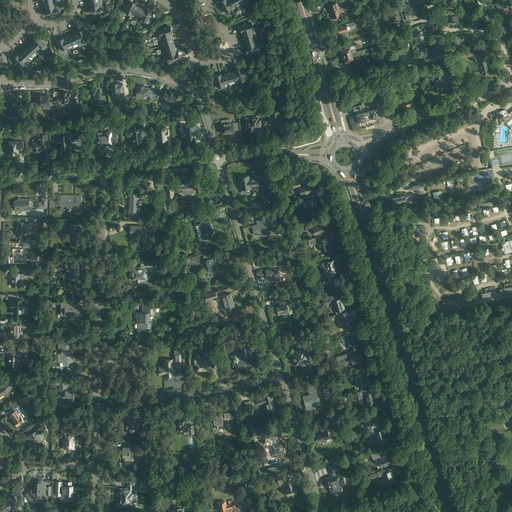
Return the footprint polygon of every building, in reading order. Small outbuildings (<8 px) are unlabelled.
[(135,4),(136,3),(130,0),(127,6),(125,5),(122,11),(125,12),(131,14),(135,4)] [(226,0),(222,0),(220,1),(223,6),(220,8),(223,13),(226,12),(232,9),(231,7),(230,7),(226,0)] [(503,0),(502,0),(496,4),(501,13),(509,8),(503,0)] [(330,12),(341,9),(341,8),(340,5),(338,6),(337,2),(334,3),(333,2),(329,3),(329,5),(328,6),(329,9),(330,9),(330,12)] [(131,14),(130,15),(136,17),(137,15),(140,6),(135,4),(131,14)] [(342,8),(341,9),(330,12),(331,13),(332,14),(331,15),(332,17),(333,18),(333,17),(334,19),(336,19),(336,17),(341,15),(340,12),(354,7),(354,5),(350,6),(344,8),(342,8)] [(140,6),(137,15),(142,17),(146,9),(145,8),(140,6)] [(57,7),(46,10),(48,15),(59,12),(57,7)] [(146,7),(145,8),(146,9),(142,17),(141,18),(147,21),(147,22),(150,23),(152,17),(149,16),(150,14),(152,10),(146,7)] [(481,13),(475,15),(478,22),(483,19),(484,23),(488,21),(484,14),(482,15),(481,13)] [(242,32),(243,31),(253,28),(252,28),(251,23),(251,22),(251,19),(248,20),(249,23),(240,26),(242,32)] [(343,25),(338,27),(339,30),(338,30),(338,32),(339,32),(339,33),(344,32),(345,33),(348,33),(347,31),(348,31),(347,27),(349,26),(350,27),(355,25),(354,21),(342,25),(343,25)] [(507,21),(500,24),(504,33),(511,31),(507,21)] [(159,36),(160,35),(170,32),(172,32),(170,26),(160,29),(159,26),(157,27),(158,30),(159,36)] [(254,28),(252,28),(253,28),(243,31),(244,36),(253,34),(255,33),(254,28)] [(83,29),(78,31),(83,42),(88,40),(88,39),(91,38),(88,32),(85,34),(83,29)] [(78,32),(73,34),(78,45),(83,42),(78,31),(77,31),(78,32)] [(172,37),(170,32),(160,35),(162,40),(172,37)] [(244,36),(246,41),(254,39),(257,38),(255,33),(253,34),(244,36)] [(73,34),(68,36),(73,46),(77,44),(78,45),(73,34)] [(34,40),(42,49),(46,45),(48,43),(44,38),(42,40),(38,36),(34,40)] [(63,38),(68,49),(69,49),(68,47),(72,45),(72,46),(73,46),(68,36),(64,38),(63,38)] [(369,47),(375,45),(372,36),(366,38),(369,47)] [(164,45),(165,45),(173,42),(172,37),(162,40),(164,45)] [(60,45),(57,47),(60,52),(63,51),(63,52),(68,49),(63,38),(58,40),(60,45)] [(34,41),(30,44),(36,51),(40,48),(42,49),(34,40),(33,40),(34,41)] [(258,43),(256,44),(247,46),(246,46),(248,52),(253,51),(254,54),(260,52),(259,49),(260,49),(258,43)] [(30,44),(26,48),(33,55),(36,51),(30,44)] [(480,45),(458,51),(460,57),(461,59),(482,53),(480,45)] [(343,53),(343,56),(351,53),(356,52),(357,52),(357,51),(356,48),(355,48),(350,50),(349,47),(345,48),(343,46),(342,47),(342,49),(341,49),(342,50),(341,50),(342,53),(343,53)] [(176,52),(175,47),(166,50),(165,50),(167,55),(176,52)] [(26,48),(23,51),(30,59),(29,58),(33,55),(26,48)] [(18,54),(27,63),(26,62),(30,59),(23,51),(19,55),(18,54)] [(178,52),(176,52),(167,55),(168,61),(169,64),(171,63),(170,61),(179,58),(178,52)] [(353,60),(353,57),(358,56),(356,52),(351,53),(343,56),(344,58),(343,59),(344,61),(345,61),(345,62),(346,63),(350,62),(350,61),(353,60)] [(22,67),(27,63),(18,54),(14,59),(17,62),(15,65),(19,69),(22,67)] [(485,58),(479,60),(483,74),(489,72),(485,58)] [(236,70),(236,71),(239,81),(240,81),(245,79),(245,80),(248,79),(248,77),(245,77),(242,68),(236,70)] [(435,82),(435,84),(436,86),(437,88),(439,89),(441,89),(443,89),(445,88),(446,86),(445,82),(448,78),(452,76),(450,69),(442,71),(443,74),(441,75),(439,77),(440,79),(436,80),(435,82)] [(240,82),(240,81),(239,81),(236,71),(231,72),(234,81),(234,83),(240,82)] [(229,85),(234,83),(234,81),(231,72),(226,74),(229,83),(229,84),(229,85)] [(219,86),(224,85),(221,75),(221,74),(215,76),(217,81),(214,82),(216,88),(219,87),(219,86)] [(114,83),(113,83),(114,94),(118,94),(119,98),(125,97),(124,91),(123,91),(122,83),(118,84),(118,83),(118,82),(114,82),(114,83)] [(139,85),(139,86),(138,86),(137,88),(136,88),(135,91),(137,92),(143,94),(143,95),(151,96),(152,91),(149,90),(149,88),(144,87),(144,86),(139,85)] [(96,90),(96,88),(90,89),(91,99),(96,98),(96,102),(102,101),(102,102),(106,102),(105,95),(101,96),(101,93),(100,93),(100,90),(99,90),(96,90)] [(164,92),(160,90),(156,98),(161,100),(162,97),(167,100),(166,103),(170,105),(172,102),(173,103),(175,99),(177,100),(179,97),(177,96),(178,95),(177,95),(177,94),(174,92),(170,90),(169,91),(166,89),(164,92)] [(74,105),(78,104),(77,93),(70,94),(70,92),(67,93),(67,92),(63,92),(63,93),(62,94),(62,95),(57,96),(58,102),(63,102),(63,103),(67,102),(68,106),(74,105)] [(381,103),(378,94),(373,95),(374,97),(369,99),(371,104),(375,103),(376,105),(380,104),(380,103),(381,103)] [(43,95),(39,95),(39,96),(38,96),(39,105),(43,104),(43,105),(50,104),(50,109),(54,109),(54,102),(50,102),(49,95),(43,96),(43,95)] [(9,109),(9,112),(8,112),(9,116),(13,116),(19,116),(19,112),(19,108),(20,108),(20,97),(16,97),(15,97),(13,97),(11,97),(11,99),(9,99),(9,102),(4,102),(4,109),(9,109)] [(411,98),(401,102),(403,110),(408,109),(407,105),(412,104),(411,98)] [(357,101),(352,103),(354,110),(365,107),(363,100),(361,101),(361,99),(357,100),(357,101)] [(377,109),(375,108),(370,110),(370,108),(364,110),(364,111),(362,111),(359,112),(356,112),(357,114),(359,122),(363,121),(364,123),(367,122),(366,120),(377,117),(377,116),(380,115),(379,109),(378,109),(377,109)] [(503,118),(502,118),(498,117),(497,118),(496,121),(497,123),(503,123),(506,121),(511,128),(511,110),(505,117),(503,118)] [(279,111),(271,111),(271,115),(269,115),(269,122),(271,122),(271,125),(280,125),(279,120),(285,120),(285,113),(279,113),(279,111)] [(256,117),(251,118),(252,121),(246,121),(247,128),(248,128),(249,131),(250,131),(250,132),(254,132),(254,131),(255,131),(255,129),(257,128),(257,124),(260,123),(260,120),(257,120),(256,117)] [(233,122),(231,123),(230,119),(226,120),(226,123),(221,124),(222,133),(234,132),(234,130),(238,130),(237,123),(233,123),(233,122)] [(197,127),(197,123),(196,123),(189,124),(190,126),(186,127),(186,131),(184,132),(184,137),(187,137),(187,138),(190,138),(194,138),(193,132),(195,132),(194,131),(197,130),(197,127)] [(166,127),(157,128),(158,140),(167,139),(167,135),(168,135),(168,130),(167,131),(166,127)] [(141,130),(133,130),(134,138),(133,138),(134,139),(134,142),(140,142),(141,142),(141,138),(142,138),(142,137),(142,138),(143,138),(142,129),(141,129),(141,130)] [(112,143),(112,138),(118,138),(117,130),(111,130),(111,131),(107,132),(107,136),(98,137),(99,145),(112,143)] [(69,147),(68,138),(71,138),(70,132),(67,132),(68,135),(60,136),(60,139),(59,139),(60,143),(61,147),(64,147),(65,147),(69,147)] [(47,135),(43,135),(43,139),(38,139),(39,142),(33,143),(34,148),(34,152),(35,151),(35,152),(39,152),(39,151),(40,151),(44,150),(44,148),(45,148),(45,144),(48,144),(47,135)] [(23,147),(22,141),(17,141),(17,140),(9,141),(9,147),(7,147),(8,152),(10,152),(10,153),(11,153),(11,154),(15,154),(15,153),(18,152),(18,147),(23,147)] [(242,189),(250,189),(250,186),(258,185),(258,178),(251,178),(251,179),(249,179),(249,175),(240,176),(240,178),(239,178),(240,183),(241,183),(242,189)] [(181,191),(194,189),(198,189),(198,181),(176,183),(177,191),(181,191)] [(299,181),(289,183),(290,188),(296,186),(298,194),(301,193),(302,194),(313,191),(311,184),(300,187),(299,185),(300,185),(299,181)] [(424,188),(423,182),(407,185),(408,191),(424,188)] [(173,187),(166,188),(167,198),(174,197),(173,187)] [(138,205),(138,199),(138,197),(140,196),(140,197),(147,193),(145,190),(138,194),(138,193),(131,193),(130,215),(138,215),(138,205)] [(393,204),(406,202),(406,199),(414,197),(413,192),(392,197),(393,204)] [(61,209),(75,210),(75,208),(81,208),(81,196),(61,195),(61,209)] [(310,196),(302,198),(303,203),(306,202),(307,207),(317,204),(315,198),(310,199),(310,196)] [(37,202),(37,207),(46,208),(47,198),(41,198),(41,202),(37,202)] [(15,212),(25,210),(25,211),(29,211),(29,210),(29,207),(28,199),(16,200),(16,201),(14,201),(15,212)] [(265,218),(260,219),(261,224),(260,224),(259,224),(257,225),(252,226),(255,234),(261,232),(263,236),(270,234),(269,230),(272,230),(270,221),(266,222),(265,218)] [(49,228),(49,219),(41,219),(41,228),(49,228)] [(202,219),(194,221),(196,226),(200,225),(200,226),(204,239),(210,238),(214,237),(215,236),(213,231),(212,231),(211,229),(212,229),(211,223),(203,226),(202,224),(203,223),(202,219)] [(18,228),(17,228),(16,232),(18,232),(17,236),(22,236),(22,232),(26,233),(29,230),(33,230),(36,230),(36,224),(34,223),(29,223),(22,223),(18,222),(18,228)] [(69,223),(69,224),(69,227),(70,227),(70,230),(69,230),(69,233),(71,233),(71,244),(80,245),(80,236),(79,236),(79,233),(80,234),(80,229),(75,229),(75,223),(69,223)] [(312,223),(305,225),(307,230),(311,229),(312,231),(314,230),(315,235),(325,232),(323,224),(314,227),(312,223)] [(131,225),(131,233),(132,233),(131,242),(137,242),(137,233),(145,234),(144,238),(150,239),(151,230),(145,230),(146,226),(131,225)] [(310,246),(314,244),(319,243),(321,250),(329,248),(327,241),(328,241),(327,238),(320,240),(319,237),(312,239),(308,240),(310,246)] [(503,246),(502,247),(502,250),(503,249),(505,253),(511,251),(511,237),(507,239),(508,242),(502,244),(503,246)] [(12,248),(12,254),(13,254),(13,263),(20,263),(26,263),(26,258),(21,258),(21,253),(23,253),(23,249),(12,248)] [(275,277),(280,275),(279,272),(282,271),(280,264),(286,262),(285,257),(287,256),(285,251),(280,253),(281,258),(270,262),(271,267),(265,269),(268,277),(275,275),(275,277)] [(211,253),(203,255),(207,266),(209,267),(210,271),(207,271),(208,275),(210,276),(214,275),(215,273),(214,269),(218,268),(215,257),(212,258),(211,253)] [(325,277),(333,274),(332,271),(336,270),(333,260),(322,263),(324,272),(324,273),(321,274),(322,277),(325,277)] [(68,263),(67,270),(69,270),(69,272),(68,279),(76,279),(76,273),(75,272),(75,270),(79,270),(79,263),(68,263)] [(155,264),(150,264),(140,264),(140,271),(136,271),(136,268),(132,268),(132,274),(133,274),(133,280),(138,280),(138,278),(147,279),(147,268),(150,268),(154,268),(155,268),(155,264)] [(12,274),(11,281),(13,281),(13,286),(20,286),(20,284),(23,284),(23,273),(19,272),(19,274),(12,274)] [(330,278),(324,280),(325,284),(331,283),(331,284),(333,284),(334,284),(336,290),(333,291),(332,292),(333,294),(336,293),(341,291),(340,287),(341,285),(338,275),(337,275),(337,273),(330,276),(330,278)] [(222,305),(218,306),(220,312),(224,310),(226,315),(228,314),(228,315),(233,314),(233,311),(232,312),(231,308),(238,306),(238,305),(234,306),(233,303),(234,302),(231,293),(219,297),(222,305)] [(283,303),(276,305),(279,315),(283,313),(283,312),(289,310),(286,302),(289,301),(288,298),(282,300),(283,303)] [(336,300),(332,301),(335,310),(336,312),(342,310),(343,310),(345,309),(343,302),(342,303),(340,298),(336,300)] [(14,300),(11,300),(11,307),(14,307),(14,313),(22,313),(22,307),(25,307),(25,300),(22,300),(22,299),(14,299),(14,300)] [(78,302),(69,301),(61,301),(61,316),(65,316),(65,317),(65,321),(71,321),(71,316),(78,316),(78,310),(78,308),(77,308),(77,305),(78,305),(78,302)] [(137,312),(137,322),(141,325),(145,325),(148,323),(149,324),(151,324),(151,322),(149,322),(149,313),(153,313),(153,303),(143,303),(143,312),(137,312)] [(352,328),(350,323),(352,322),(350,315),(348,316),(344,317),(343,313),(337,315),(335,316),(334,316),(335,320),(336,320),(340,318),(342,325),(344,330),(352,328)] [(19,325),(11,325),(10,325),(10,332),(8,332),(8,338),(15,338),(15,341),(20,341),(24,341),(25,337),(23,337),(23,332),(18,332),(19,327),(19,325)] [(348,334),(341,336),(343,340),(347,339),(349,345),(350,349),(358,347),(357,343),(358,342),(356,336),(349,338),(348,334)] [(301,346),(305,345),(306,344),(304,338),(295,340),(297,347),(298,348),(292,349),(293,352),(291,352),(295,365),(311,361),(308,350),(307,351),(305,346),(301,347),(301,346)] [(65,356),(72,356),(72,350),(71,350),(71,345),(68,345),(68,341),(56,341),(56,348),(65,348),(65,354),(65,356)] [(17,358),(20,359),(23,359),(23,352),(25,352),(26,347),(18,347),(18,350),(17,350),(17,351),(10,351),(9,358),(17,358)] [(165,378),(173,377),(173,366),(175,366),(175,367),(181,367),(180,348),(175,349),(175,360),(173,361),(173,359),(164,360),(165,367),(160,367),(158,367),(159,374),(161,374),(165,374),(165,378)] [(240,353),(231,355),(233,363),(237,362),(237,363),(238,363),(239,367),(251,363),(249,355),(248,355),(247,348),(241,349),(242,353),(240,353)] [(348,360),(351,359),(353,364),(363,361),(361,353),(354,355),(353,352),(346,354),(348,360)] [(65,356),(65,354),(62,354),(62,362),(64,362),(64,365),(68,365),(68,362),(72,362),(72,356),(65,356)] [(213,370),(211,363),(215,363),(219,362),(218,354),(214,354),(210,355),(211,359),(202,360),(202,361),(197,362),(197,360),(197,359),(196,358),(195,358),(194,358),(193,358),(192,359),(192,360),(192,361),(192,363),(193,367),(197,366),(198,372),(199,371),(202,371),(207,370),(207,371),(213,370)] [(17,365),(17,359),(9,358),(9,365),(12,365),(12,371),(22,371),(22,365),(17,365)] [(127,371),(124,371),(125,380),(138,380),(138,371),(134,371),(134,367),(135,363),(136,360),(129,358),(127,366),(128,366),(127,368),(127,371)] [(361,374),(354,376),(357,384),(359,383),(360,388),(370,385),(368,376),(362,378),(361,374)] [(1,387),(0,387),(0,397),(3,395),(4,396),(5,396),(8,394),(8,392),(8,391),(9,391),(8,390),(11,388),(9,385),(12,384),(14,387),(20,383),(15,375),(9,380),(0,386),(1,387)] [(311,394),(303,396),(307,409),(313,408),(313,409),(317,408),(316,405),(320,404),(315,387),(315,385),(313,384),(312,384),(311,385),(309,386),(309,387),(309,388),(311,394)] [(41,386),(34,391),(38,395),(44,390),(41,386)] [(73,390),(64,390),(64,387),(59,386),(59,398),(64,398),(64,401),(74,401),(74,397),(73,397),(73,390)] [(364,390),(358,392),(360,399),(365,397),(367,404),(376,401),(375,398),(374,398),(372,392),(365,394),(364,390)] [(250,401),(244,402),(246,408),(261,403),(261,404),(265,402),(268,411),(275,409),(271,395),(264,397),(264,398),(250,402),(250,401)] [(15,403),(17,406),(24,401),(22,398),(15,403)] [(20,416),(20,415),(20,416),(18,413),(20,412),(17,408),(13,411),(13,412),(10,415),(14,420),(14,421),(20,416)] [(325,412),(327,417),(339,414),(337,408),(325,412)] [(221,414),(217,415),(213,415),(215,424),(217,424),(218,429),(227,427),(226,422),(223,422),(221,414)] [(14,421),(14,420),(13,421),(17,426),(22,422),(26,427),(35,421),(33,418),(28,421),(27,419),(24,420),(20,415),(20,416),(14,421)] [(136,429),(138,429),(138,428),(138,424),(142,424),(142,428),(145,428),(148,427),(147,416),(140,416),(133,416),(124,415),(123,419),(129,419),(129,421),(127,421),(127,428),(129,429),(129,431),(130,433),(133,433),(134,432),(134,431),(134,429),(136,429)] [(368,431),(379,428),(379,427),(381,427),(379,420),(377,415),(366,418),(368,423),(366,424),(368,431)] [(329,429),(328,426),(336,424),(334,417),(322,421),(324,427),(321,428),(322,431),(315,433),(317,442),(330,438),(328,430),(329,429)] [(187,420),(185,420),(179,421),(180,431),(183,430),(184,432),(189,431),(189,434),(194,433),(193,425),(188,425),(187,420)] [(35,429),(36,431),(27,437),(29,441),(33,438),(36,443),(51,433),(43,423),(35,429)] [(379,428),(368,431),(365,432),(367,437),(375,434),(378,442),(386,440),(383,429),(380,430),(379,428)] [(63,449),(70,449),(70,450),(71,450),(71,449),(72,449),(74,449),(75,434),(70,434),(70,433),(67,433),(64,433),(63,449)] [(276,434),(265,438),(267,445),(271,444),(274,454),(281,452),(280,448),(276,434)] [(123,451),(122,458),(125,458),(124,463),(125,463),(125,464),(129,465),(129,463),(133,463),(133,458),(136,458),(137,451),(134,451),(134,448),(123,447),(123,451)] [(379,452),(371,454),(373,460),(378,458),(381,467),(391,464),(389,454),(385,455),(382,456),(380,457),(379,452)] [(334,476),(327,478),(331,492),(342,489),(338,475),(337,472),(339,472),(337,464),(330,466),(332,474),(333,473),(334,476)] [(384,470),(376,472),(379,479),(383,477),(385,482),(387,481),(387,482),(394,480),(391,471),(385,473),(384,470)] [(30,490),(25,494),(30,501),(42,492),(45,492),(45,480),(38,480),(36,480),(33,480),(31,482),(30,483),(29,486),(29,488),(30,490)] [(120,492),(120,496),(121,496),(121,504),(132,504),(132,499),(135,499),(135,491),(132,491),(132,486),(137,486),(137,480),(128,480),(128,486),(129,486),(129,489),(121,488),(121,492),(120,492)] [(287,488),(286,488),(288,496),(298,493),(296,485),(294,486),(292,480),(286,482),(287,488)] [(65,485),(62,485),(63,481),(56,481),(55,496),(61,496),(61,495),(73,496),(73,485),(72,485),(72,481),(65,481),(65,485)] [(196,481),(188,483),(190,491),(194,490),(195,494),(199,493),(196,481)] [(11,497),(7,500),(14,510),(24,503),(21,499),(18,502),(14,496),(12,498),(11,497)] [(11,511),(14,510),(7,500),(2,503),(3,504),(1,506),(3,509),(4,510),(5,511),(4,511),(11,511)] [(225,501),(217,503),(219,511),(229,511),(230,511),(227,511),(227,509),(231,507),(238,511),(241,506),(235,502),(226,505),(225,501)]
